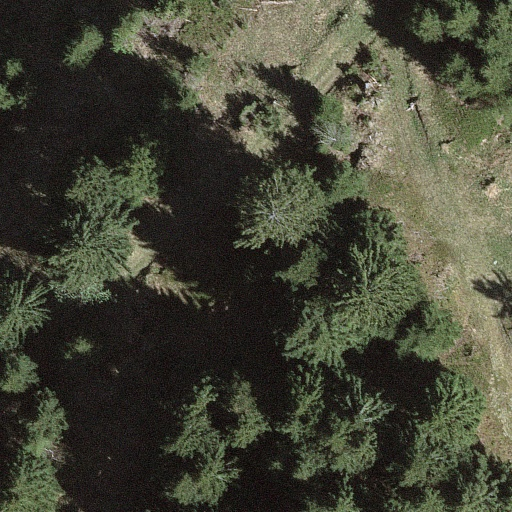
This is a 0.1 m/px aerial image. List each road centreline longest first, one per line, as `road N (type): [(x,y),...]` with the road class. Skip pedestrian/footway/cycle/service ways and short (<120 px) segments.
road 1 (track): [(0,424),(44,353),(180,232),(400,0)]
road 2 (track): [(511,439),(468,255),(379,19)]
